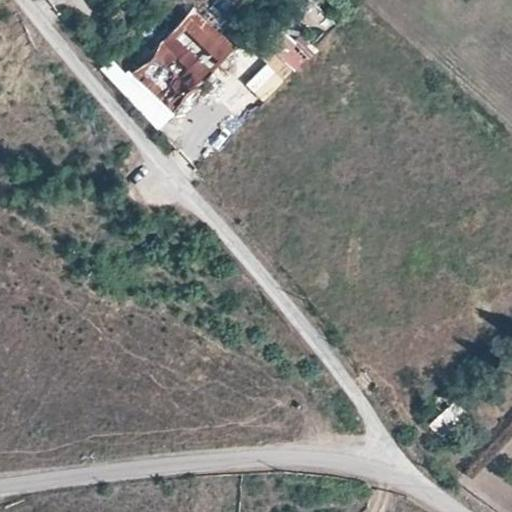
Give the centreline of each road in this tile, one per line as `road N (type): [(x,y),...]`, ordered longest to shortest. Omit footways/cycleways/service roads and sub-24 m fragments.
road 1 (unclassified): [(389,474),(384,435),(342,376),(21,0)]
road 2 (unclassified): [(389,474),(291,457),(0,488)]
